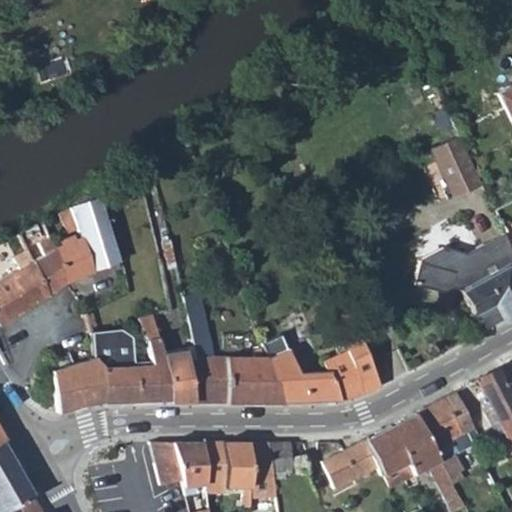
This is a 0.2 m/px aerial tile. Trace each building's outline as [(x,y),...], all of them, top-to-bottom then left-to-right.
[(511,131),(511,81),(492,92),(511,131)] [(452,133),(423,148),(448,196),(477,181),(452,133)] [(93,195),(67,203),(68,208),(56,214),(63,235),(55,239),(56,243),(49,247),(62,279),(90,269),(88,265),(113,258),(93,195)] [(453,282),(477,327),(511,307),(511,249),(506,238),(503,239),(498,229),(463,248),(442,238),(414,253),(405,271),(431,283),(440,279),(442,275),(454,280),(453,282)] [(23,248),(17,234),(5,240),(12,255),(23,248)] [(62,279),(49,247),(44,237),(35,242),(40,253),(29,260),(45,294),(63,281),(62,279)] [(172,266),(166,239),(159,241),(166,268),(172,266)] [(29,260),(23,248),(12,255),(10,256),(16,267),(0,276),(0,320),(45,294),(29,260)] [(196,358),(211,353),(196,291),(180,295),(196,358)] [(156,334),(149,314),(136,316),(145,341),(148,362),(131,363),(128,338),(118,329),(86,333),(90,356),(97,401),(168,399),(159,352),(156,334)] [(257,339),(263,354),(284,347),(278,331),(257,339)] [(263,354),(280,401),(336,400),(358,392),(376,383),(357,337),(341,337),(346,348),(320,358),(324,368),(293,370),(284,347),(263,354)] [(159,352),(168,399),(168,401),(218,402),(218,385),(212,368),(217,368),(217,354),(217,352),(211,353),(196,358),(186,360),(183,349),(159,352)] [(218,385),(218,402),(280,401),(263,354),(217,354),(217,368),(212,368),(218,385)] [(49,368),(57,411),(97,401),(90,356),(49,368)] [(511,511),(511,398),(494,365),(474,377),(490,406),(502,428),(511,446),(511,507),(503,511),(511,511)] [(452,390),(441,396),(468,445),(478,439),(452,390)] [(441,396),(411,411),(445,475),(457,467),(450,454),(468,445),(441,396)] [(502,428),(490,406),(480,412),(492,434),(502,428)] [(411,411),(384,425),(404,462),(410,473),(424,466),(450,511),(461,505),(445,475),(411,411)] [(384,425),(360,438),(374,466),(379,475),(404,462),(384,425)] [(374,466),(360,438),(318,460),(332,488),(374,466)] [(169,440),(179,479),(181,485),(204,484),(199,439),(169,440)] [(265,440),(199,439),(204,484),(205,491),(223,492),(223,487),(241,487),(247,487),(248,496),(275,497),(270,471),(265,440)] [(169,440),(146,441),(158,483),(179,479),(169,440)] [(288,440),(265,440),(270,471),(290,471),(288,440)] [(0,511),(30,493),(0,441),(0,511)] [(410,473),(404,462),(379,475),(385,487),(410,473)] [(0,511),(6,511),(32,497),(30,493),(0,511)] [(41,511),(32,497),(6,511),(41,511)]
